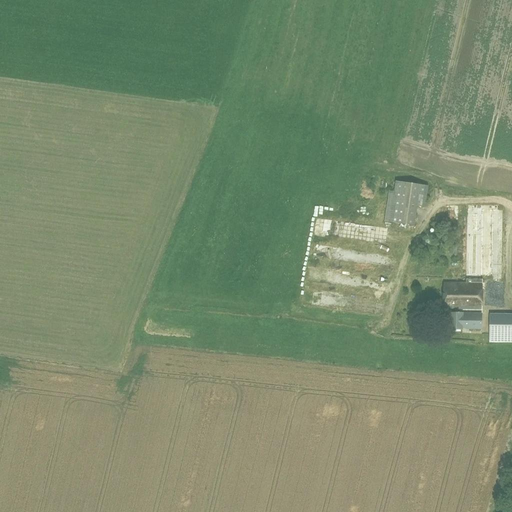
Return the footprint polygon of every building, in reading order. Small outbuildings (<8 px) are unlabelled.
[(395,182),(394,191),(389,190),(384,221),(390,222),(414,226),(418,195),(426,196),(428,186),(395,182)] [(348,245),(351,235),(343,233),(341,243),(348,245)] [(377,282),(378,275),(365,275),(365,267),(350,267),(349,282),(377,282)] [(482,309),(482,283),(465,283),(443,283),(443,308),(455,309),(455,313),(450,313),(450,329),(462,329),(462,327),(466,327),(466,328),(481,329),(482,314),(459,313),(459,309),(482,309)] [(364,304),(365,292),(311,285),(310,297),(364,304)] [(511,313),(490,313),(488,341),(511,342),(511,313)]
